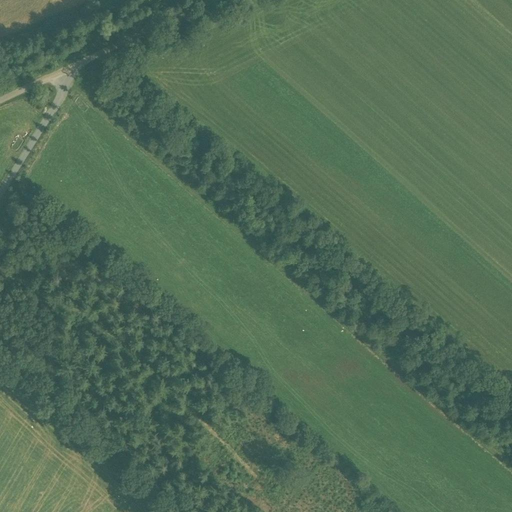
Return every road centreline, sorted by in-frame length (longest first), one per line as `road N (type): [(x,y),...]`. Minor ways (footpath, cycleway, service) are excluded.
road 1 (track): [(511,467),(102,111),(91,98),(93,55)]
road 2 (unclassified): [(77,63),(209,0)]
road 3 (unclassified): [(0,187),(77,63)]
